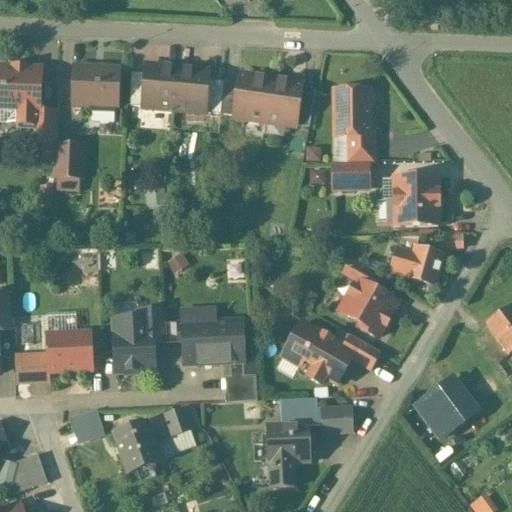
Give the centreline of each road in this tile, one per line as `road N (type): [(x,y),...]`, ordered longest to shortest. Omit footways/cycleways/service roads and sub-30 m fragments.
road 1 (unclassified): [(0,30),(381,41)]
road 2 (residential): [(510,212),(315,511)]
road 3 (unclassified): [(381,41),(510,212)]
road 4 (unclassified): [(381,41),(511,46)]
